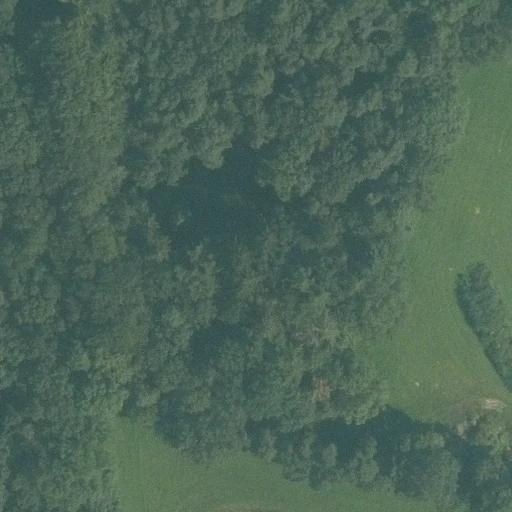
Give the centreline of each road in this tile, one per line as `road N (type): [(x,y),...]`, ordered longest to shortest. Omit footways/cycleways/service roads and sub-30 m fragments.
road 1 (track): [(20,296),(55,511)]
road 2 (track): [(0,170),(20,296)]
